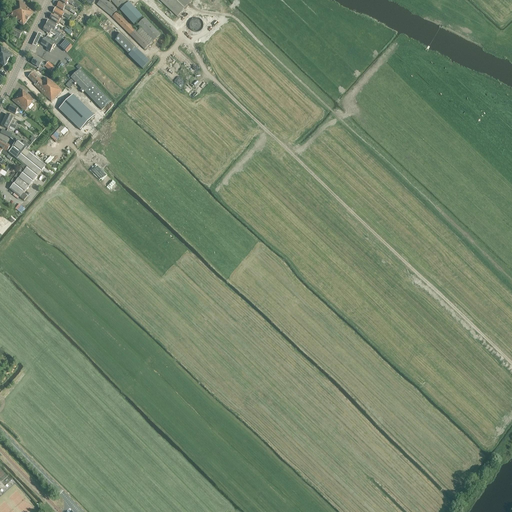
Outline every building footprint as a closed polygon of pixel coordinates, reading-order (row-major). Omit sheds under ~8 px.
[(74,6),(78,8),(80,6),(69,0),(60,0),(60,2),(66,5),(68,3),(74,6)] [(100,0),(96,5),(111,17),(116,10),(104,0),(100,0)] [(120,10),(123,7),(128,2),(129,1),(127,0),(111,0),(111,1),(120,10)] [(157,0),(176,18),(191,3),(187,0),(157,0)] [(16,5),(8,15),(15,20),(23,26),(22,27),(34,13),(19,2),(17,5),(16,5)] [(57,7),(63,11),(64,8),(70,12),(74,15),(76,12),(59,2),(57,7)] [(129,3),(120,11),(134,26),(143,17),(129,3)] [(53,13),(62,18),(63,16),(69,19),(70,17),(65,13),(56,8),(53,13)] [(112,17),(131,35),(135,31),(131,26),(124,20),(122,18),(117,13),(112,17)] [(50,19),(58,24),(59,23),(63,25),(65,23),(61,20),(61,19),(53,14),(50,19)] [(1,23),(5,27),(11,21),(6,17),(3,20),(1,23)] [(139,24),(138,25),(153,41),(159,36),(160,35),(145,18),(144,19),(139,24)] [(49,21),(46,26),(57,32),(60,28),(58,26),(49,21)] [(57,32),(46,26),(43,31),(49,34),(50,32),(55,35),(57,32)] [(13,28),(10,34),(19,39),(22,33),(13,28)] [(135,31),(131,35),(145,50),(149,45),(135,31)] [(42,35),(39,34),(33,46),(36,47),(42,35)] [(114,40),(128,54),(134,47),(120,34),(114,40)] [(54,49),(55,46),(57,44),(59,46),(67,53),(72,47),(61,37),(60,38),(57,35),(52,41),(47,36),(45,39),(41,44),(47,48),(46,50),(50,52),(53,48),(54,49)] [(4,67),(5,66),(4,66),(12,56),(13,56),(12,55),(1,47),(0,48),(0,63),(4,67)] [(143,70),(150,62),(135,48),(128,56),(143,70)] [(173,54),(181,60),(184,57),(176,50),(173,54)] [(32,64),(39,68),(40,66),(43,67),(45,64),(35,58),(32,64)] [(51,72),(55,68),(49,63),(45,67),(51,72)] [(76,83),(85,92),(93,84),(80,70),(71,78),(72,79),(66,85),(70,89),(76,83)] [(64,90),(62,92),(58,88),(51,82),(47,78),(43,82),(33,73),(29,78),(36,85),(35,86),(41,92),(51,102),(55,98),(58,102),(65,95),(67,94),(64,90)] [(93,84),(85,92),(102,110),(110,102),(93,84)] [(25,112),(32,103),(35,100),(22,90),(13,101),(25,112)] [(73,95),(59,110),(80,130),(94,116),(73,95)] [(23,112),(21,111),(18,109),(12,105),(9,111),(15,115),(17,112),(22,114),(23,112)] [(7,115),(4,121),(19,128),(20,126),(17,125),(17,124),(15,123),(15,122),(12,121),(13,118),(7,115)] [(19,128),(4,121),(1,126),(8,130),(9,126),(15,129),(18,130),(19,128)] [(0,133),(11,138),(16,142),(9,153),(24,166),(10,181),(14,184),(9,190),(23,201),(27,198),(23,194),(46,166),(26,150),(28,149),(22,144),(17,140),(12,136),(13,135),(2,130),(0,133)] [(0,154),(1,153),(8,157),(9,155),(7,153),(11,147),(0,139),(0,154)] [(42,146),(35,154),(38,157),(40,154),(48,161),(53,155),(42,146)] [(94,173),(111,191),(118,185),(101,167),(94,173)]
